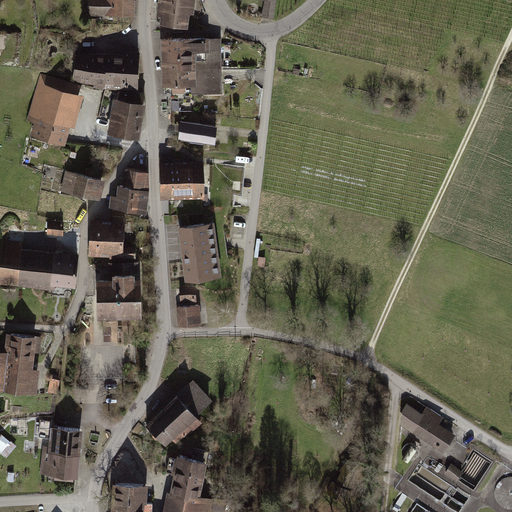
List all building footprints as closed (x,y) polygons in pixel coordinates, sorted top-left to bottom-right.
[(87,0),(88,15),(134,15),(133,0),(87,0)] [(160,0),(157,22),(172,24),(174,0),(160,0)] [(174,0),(172,24),(186,25),(189,0),(174,0)] [(266,0),(264,16),(273,17),(275,0),(266,0)] [(204,49),(191,49),(191,69),(192,94),(220,93),(219,69),(219,38),(204,39),(204,49)] [(204,49),(204,39),(165,39),(165,50),(191,49),(204,49)] [(191,49),(165,50),(166,70),(191,69),(191,49)] [(105,57),(105,83),(121,84),(121,89),(129,89),(129,84),(139,84),(139,58),(138,58),(138,53),(132,52),(132,58),(105,57)] [(105,83),(105,57),(78,56),(74,80),(94,83),(105,83)] [(191,69),(166,70),(166,92),(171,92),(171,94),(192,94),(191,69)] [(40,123),(36,136),(62,143),(78,85),(52,78),(42,75),(29,120),(40,123)] [(119,91),(113,134),(138,138),(144,93),(119,91)] [(175,110),(191,109),(191,102),(174,103),(175,110)] [(182,122),(180,139),(214,143),(216,126),(182,122)] [(160,165),(161,195),(204,194),(203,164),(160,165)] [(241,196),(243,166),(229,165),(226,195),(241,196)] [(148,172),(128,169),(125,186),(148,189),(149,189),(148,172)] [(63,188),(70,190),(75,173),(67,171),(63,188)] [(102,180),(75,173),(70,190),(70,191),(97,198),(102,180)] [(113,196),(111,207),(144,212),(148,189),(125,186),(121,185),(119,197),(113,196)] [(92,222),(90,251),(112,253),(112,261),(135,260),(135,249),(124,249),(125,227),(130,227),(130,219),(114,217),(114,224),(92,222)] [(64,222),(50,221),(48,233),(63,235),(64,222)] [(212,223),(181,227),(188,279),(219,275),(212,223)] [(6,252),(2,282),(55,288),(55,284),(75,286),(78,260),(6,252)] [(99,280),(99,315),(140,314),(139,279),(133,280),(133,273),(115,274),(115,280),(99,280)] [(195,298),(194,288),(181,289),(182,299),(195,298)] [(179,306),(180,325),(201,324),(200,305),(179,306)] [(0,352),(0,387),(27,391),(32,349),(39,350),(40,336),(10,333),(7,354),(0,352)] [(192,383),(178,397),(196,415),(210,401),(192,383)] [(201,420),(196,415),(178,397),(148,426),(164,443),(171,436),(177,442),(201,420)] [(411,428),(421,413),(408,404),(404,409),(403,423),(411,428)] [(413,430),(444,449),(454,434),(436,423),(442,416),(430,408),(424,416),(429,419),(426,419),(422,421),(420,420),(413,430)] [(55,452),(57,427),(53,426),(54,421),(41,419),(40,436),(52,437),(51,446),(46,445),(45,451),(55,452)] [(57,427),(55,452),(78,453),(80,429),(57,427)] [(411,460),(413,459),(415,458),(417,456),(418,454),(419,451),(418,449),(417,446),(415,445),(412,444),(409,444),(407,445),(405,446),(403,448),(403,451),(403,454),(404,456),(406,458),(408,459),(411,460)] [(177,474),(169,511),(208,511),(211,499),(198,496),(199,489),(202,489),(205,475),(202,474),(204,462),(208,462),(210,452),(191,447),(189,454),(194,456),(194,459),(181,455),(180,459),(170,457),(167,472),(177,474)] [(53,473),(55,452),(45,451),(44,473),(53,473)] [(76,475),(78,453),(55,452),(53,473),(76,475)] [(333,482),(328,492),(341,499),(339,506),(345,507),(346,502),(352,491),(347,489),(352,479),(364,467),(353,457),(341,470),(343,472),(337,484),(333,482)] [(444,466),(434,459),(430,466),(440,472),(444,466)] [(452,465),(447,472),(456,479),(462,472),(452,465)] [(115,484),(113,511),(150,511),(151,504),(145,503),(146,486),(115,484)] [(227,501),(217,499),(215,509),(225,511),(227,501)]
